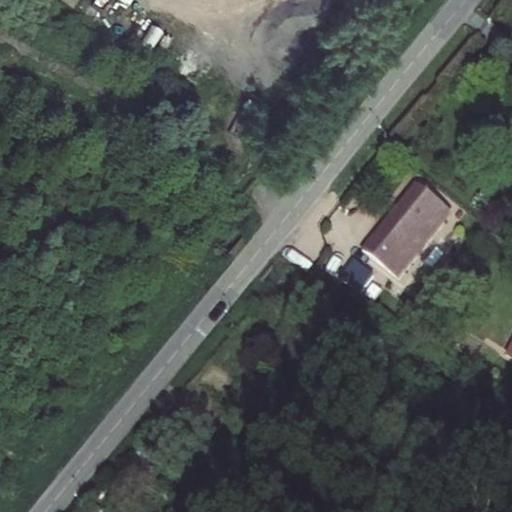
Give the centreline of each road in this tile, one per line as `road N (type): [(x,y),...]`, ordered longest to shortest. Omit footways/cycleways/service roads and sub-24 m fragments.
road 1 (unclassified): [(45,511),(467,0)]
road 2 (unknown): [(0,269),(87,221),(237,279)]
